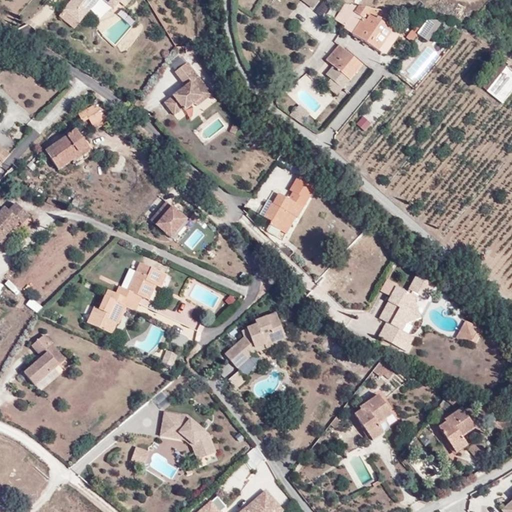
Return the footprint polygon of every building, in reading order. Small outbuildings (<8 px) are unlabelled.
[(73,0),(70,4),(85,17),(99,0),(103,0),(115,9),(122,0),(73,0)] [(301,0),(313,10),(320,1),(319,0),(301,0)] [(80,24),(85,17),(70,4),(64,11),(80,24)] [(335,20),(337,20),(345,26),(358,7),(346,4),(335,20)] [(395,23),(401,15),(358,7),(345,26),(344,29),(382,54),(386,54),(398,35),(393,31),(396,24),(395,23)] [(427,41),(441,22),(428,20),(423,27),(418,34),(427,41)] [(423,27),(417,23),(412,30),(418,34),(423,27)] [(343,90),(363,65),(339,46),(326,61),(333,67),(326,76),(343,90)] [(200,91),(207,86),(188,63),(177,72),(187,85),(188,86),(185,89),(167,104),(176,116),(185,109),(187,111),(197,104),(205,97),(200,91)] [(496,65),(480,86),(487,92),(503,71),(496,65)] [(511,71),(507,67),(503,71),(487,92),(503,104),(511,92),(511,71)] [(198,106),(213,94),(207,86),(200,91),(205,97),(197,104),(198,106)] [(106,117),(103,112),(104,112),(98,107),(95,109),(93,107),(79,115),(82,121),(88,118),(92,125),(102,119),(106,117)] [(302,123),(307,119),(299,111),(295,115),(302,123)] [(364,130),(370,122),(361,115),(355,123),(364,130)] [(104,123),(102,119),(92,125),(94,129),(104,123)] [(71,159),(88,147),(85,142),(77,130),(46,151),(59,171),(73,162),(71,159)] [(97,151),(90,140),(85,142),(88,147),(71,159),(73,162),(76,166),(97,151)] [(0,165),(10,154),(0,146),(0,165)] [(293,193),(298,195),(294,202),(304,208),(316,187),(299,177),(291,191),(293,193)] [(271,222),(269,225),(281,232),(291,215),(295,217),(298,219),(304,208),(294,202),(289,200),(279,193),(274,204),(272,203),(264,217),(271,222)] [(298,195),(293,193),(289,200),(294,202),(298,195)] [(0,214),(0,242),(19,223),(22,225),(29,217),(16,205),(9,212),(5,209),(0,214)] [(167,205),(152,223),(170,237),(185,219),(167,205)] [(281,232),(286,235),(295,217),(291,215),(281,232)] [(193,250),(203,234),(194,228),(184,244),(193,250)] [(129,291),(120,287),(117,294),(139,304),(142,297),(148,300),(155,285),(161,288),(167,275),(141,263),(129,291)] [(399,272),(415,280),(417,276),(402,267),(399,272)] [(407,294),(397,288),(392,297),(389,303),(395,306),(384,326),(388,328),(382,339),(406,352),(414,338),(402,331),(405,325),(411,315),(408,313),(415,300),(418,295),(427,300),(435,286),(417,276),(415,280),(407,294)] [(387,295),(392,297),(397,288),(392,285),(387,295)] [(136,311),(139,304),(117,294),(109,290),(100,310),(95,308),(88,324),(111,334),(118,319),(121,320),(127,307),(136,311)] [(230,306),(235,301),(231,296),(225,301),(230,306)] [(405,325),(421,319),(415,300),(408,313),(411,315),(405,325)] [(388,309),(380,323),(384,326),(395,306),(389,303),(386,308),(388,309)] [(255,321),(257,325),(248,329),(248,330),(243,331),(244,338),(225,355),(237,368),(256,352),(257,352),(277,345),(276,343),(286,339),(276,313),(255,321)] [(472,342),(479,329),(466,321),(456,338),(458,340),(472,342)] [(41,357),(24,373),(35,385),(59,365),(52,357),(58,352),(43,335),(31,345),(41,357)] [(177,355),(167,351),(162,362),(172,367),(177,355)] [(59,365),(65,359),(58,352),(52,357),(59,365)] [(228,361),(218,369),(225,378),(236,370),(228,361)] [(398,388),(413,375),(384,362),(378,370),(387,378),(398,388)] [(237,370),(227,378),(236,388),(245,380),(237,370)] [(283,407),(289,401),(284,395),(283,395),(277,401),(283,407)] [(362,411),(355,416),(370,437),(382,429),(379,425),(393,415),(379,395),(361,408),(362,411)] [(507,422),(485,406),(480,413),(491,422),(493,421),(503,429),(507,422)] [(446,423),(439,427),(452,448),(464,440),(463,438),(476,429),(462,409),(445,420),(446,423)] [(210,435),(189,417),(166,413),(161,437),(187,442),(193,448),(197,461),(216,454),(210,435)] [(374,442),(385,434),(382,429),(370,437),(374,442)] [(425,446),(431,441),(426,435),(421,440),(425,446)] [(456,453),(468,446),(464,440),(452,448),(456,453)] [(468,449),(475,457),(482,450),(474,442),(468,449)] [(135,445),(129,460),(143,465),(148,450),(135,445)] [(280,511),(282,510),(267,491),(240,511),(280,511)] [(217,495),(197,511),(223,511),(221,510),(227,506),(217,495)] [(511,511),(511,502),(503,511),(511,511)]
